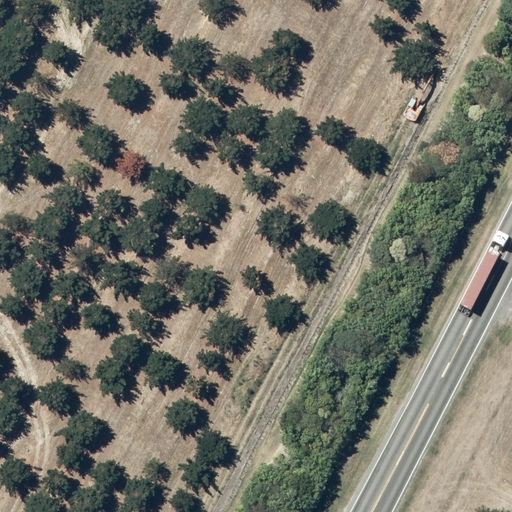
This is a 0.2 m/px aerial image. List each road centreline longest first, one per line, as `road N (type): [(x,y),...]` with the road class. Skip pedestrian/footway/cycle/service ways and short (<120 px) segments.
road 1 (trunk): [(511,15),(263,511)]
road 2 (trunk): [(359,511),(511,221)]
